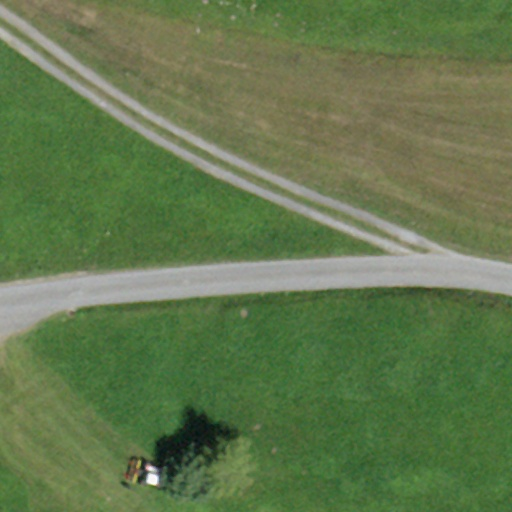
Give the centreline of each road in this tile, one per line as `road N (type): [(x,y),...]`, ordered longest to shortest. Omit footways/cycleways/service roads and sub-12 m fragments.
road 1 (track): [(0,20),(172,135),(480,274)]
road 2 (track): [(0,303),(397,267),(511,281)]
